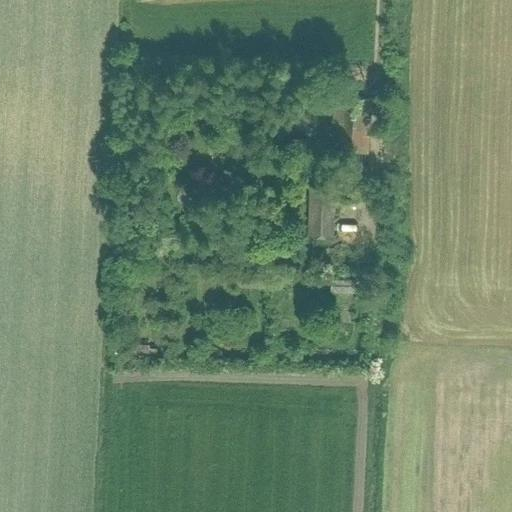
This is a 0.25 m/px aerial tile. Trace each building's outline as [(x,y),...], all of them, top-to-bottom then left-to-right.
[(336,130),(335,162),(367,163),(369,108),(338,107),(337,130),(336,130)] [(333,236),(335,187),(310,186),(308,235),(333,236)] [(275,207),(274,224),(291,225),(291,207),(275,207)] [(261,216),(241,215),(239,252),(261,253),(262,244),(249,243),(250,232),(260,233),(261,216)] [(289,243),(276,243),(275,260),(292,261),(293,251),(289,251),(289,243)] [(266,274),(236,273),(235,285),(265,286),(266,274)] [(133,359),(157,360),(157,347),(149,347),(150,343),(134,343),(133,359)]
